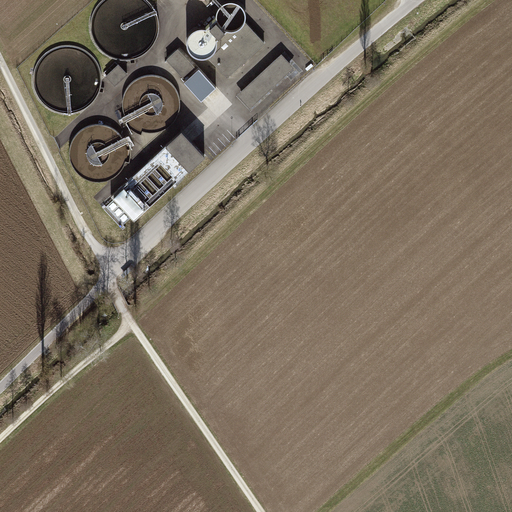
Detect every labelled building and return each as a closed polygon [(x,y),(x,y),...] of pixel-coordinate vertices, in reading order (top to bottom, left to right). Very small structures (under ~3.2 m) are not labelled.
[(204,0),(216,13),(217,7),(220,1),(221,0),(204,0)] [(221,21),(228,26),(235,26),(241,22),(246,17),(247,11),(245,5),(241,0),(221,0),(220,1),(217,7),(216,13),(221,21)] [(218,35),(228,26),(221,21),(216,13),(207,23),(218,35)] [(208,53),(208,56),(227,76),(265,42),(246,21),(243,24),(241,22),(235,26),(228,26),(218,35),(218,41),(215,48),(208,53)] [(218,41),(218,35),(207,23),(200,23),(192,26),(188,32),(186,40),(189,47),(194,52),(201,54),(208,53),(215,48),(218,41)] [(196,66),(179,47),(167,57),(184,76),(196,66)] [(282,52),(238,93),(250,107),(294,66),(282,52)] [(119,63),(107,74),(115,84),(128,72),(119,63)] [(216,85),(199,67),(186,79),(202,97),(216,85)] [(183,127),(167,142),(167,143),(190,167),(206,152),(189,134),(183,127)] [(167,143),(112,194),(114,197),(132,216),(135,218),(190,167),(167,143)] [(132,216),(114,197),(105,205),(124,224),(132,216)]
